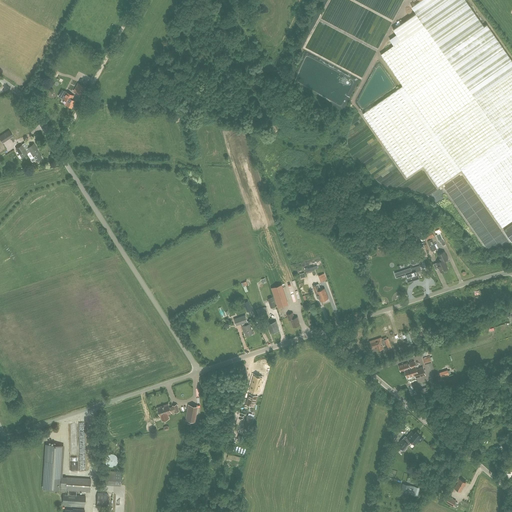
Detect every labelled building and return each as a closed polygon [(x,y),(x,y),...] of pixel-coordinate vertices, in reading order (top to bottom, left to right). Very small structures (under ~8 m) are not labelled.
[(511,60),(487,24),(484,26),(465,0),(420,0),(412,7),(416,13),(393,29),(401,40),(381,54),(403,85),(363,114),(407,177),(423,165),(438,187),(440,185),(462,170),(502,227),(511,220),(511,60)] [(54,77),(57,71),(51,68),(48,73),(54,77)] [(81,95),(85,87),(78,83),(74,91),(81,95)] [(62,89),(58,96),(61,98),(62,99),(67,101),(66,105),(71,108),(72,106),(75,101),(72,99),(71,99),(72,98),(73,95),(72,95),(66,91),(65,91),(62,89)] [(20,142),(14,146),(16,149),(19,154),(21,157),(27,154),(31,159),(32,162),(35,160),(36,161),(42,158),(37,151),(36,149),(37,148),(34,143),(30,146),(28,147),(29,150),(26,151),(22,144),(20,142)] [(430,237),(431,238),(434,237),(431,230),(424,233),(426,239),(430,237)] [(432,250),(435,248),(431,239),(427,241),(432,250)] [(414,251),(407,253),(411,263),(418,261),(414,251)] [(441,263),(444,261),(448,259),(447,258),(448,258),(447,255),(446,255),(444,252),(438,254),(441,261),(440,261),(441,263)] [(441,263),(440,261),(437,263),(441,272),(443,272),(444,272),(446,271),(446,270),(448,269),(445,263),(444,261),(441,263)] [(315,271),(314,269),(318,268),(317,265),(308,268),(308,267),(304,268),(306,273),(315,271)] [(400,271),(395,273),(396,278),(402,276),(406,275),(408,282),(413,281),(412,279),(419,277),(417,274),(421,272),(419,267),(411,269),(411,268),(400,271)] [(320,301),(329,298),(325,288),(319,290),(317,284),(313,286),(315,292),(318,298),(319,297),(320,301)] [(278,307),(288,304),(281,285),(272,288),(278,307)] [(276,306),(272,297),(267,298),(271,308),(276,306)] [(243,303),(247,312),(253,309),(248,300),(243,303)] [(258,315),(267,312),(265,307),(257,309),(257,312),(258,315)] [(291,319),(293,327),(300,325),(297,317),(294,318),(292,313),(287,314),(289,320),(291,319)] [(246,336),(253,333),(250,324),(249,324),(249,321),(247,321),(245,315),(234,319),(236,325),(244,323),(245,325),(242,326),(243,331),(244,330),(246,336)] [(271,333),(279,330),(276,321),(267,324),(271,333)] [(211,334),(206,336),(210,348),(219,345),(217,338),(220,337),(216,325),(210,328),(209,328),(211,334)] [(414,344),(420,342),(415,329),(410,331),(414,344)] [(381,339),(374,340),(378,355),(385,353),(381,339)] [(415,375),(416,377),(425,374),(423,367),(417,369),(416,365),(415,365),(414,361),(410,362),(410,364),(408,364),(408,363),(399,366),(401,371),(405,370),(407,376),(412,375),(412,376),(415,375)] [(441,378),(449,375),(447,370),(439,372),(441,378)] [(254,375),(250,390),(259,392),(263,378),(254,375)] [(168,404),(158,407),(160,416),(161,416),(162,420),(169,418),(168,414),(171,413),(175,411),(175,412),(179,411),(177,404),(173,406),(170,407),(168,404)] [(196,406),(189,405),(186,419),(193,421),(196,406)] [(247,415),(244,428),(243,428),(251,430),(254,417),(248,415),(247,415)] [(403,450),(406,447),(408,444),(409,445),(412,441),(414,444),(418,440),(420,442),(424,438),(416,431),(414,433),(412,431),(406,437),(405,436),(397,445),(403,450)] [(63,503),(67,503),(85,504),(85,496),(76,495),(76,491),(90,492),(91,479),(61,477),(63,445),(47,444),(44,489),(68,490),(68,495),(63,494),(63,503)] [(508,475),(509,478),(511,476),(511,468),(510,470),(509,467),(503,470),(506,476),(508,475)] [(461,491),(466,482),(460,478),(456,476),(454,480),(458,482),(455,487),(461,491)] [(107,506),(107,494),(97,493),(97,505),(107,506)] [(442,499),(453,506),(456,500),(445,494),(442,499)]
